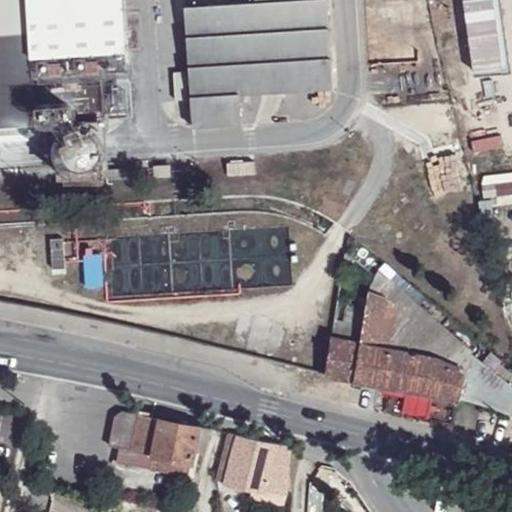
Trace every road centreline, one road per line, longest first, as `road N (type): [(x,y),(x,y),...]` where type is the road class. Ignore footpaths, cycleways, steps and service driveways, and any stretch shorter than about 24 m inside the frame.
road 1 (secondary): [(345,424),(0,349)]
road 2 (secondary): [(345,424),(511,468)]
